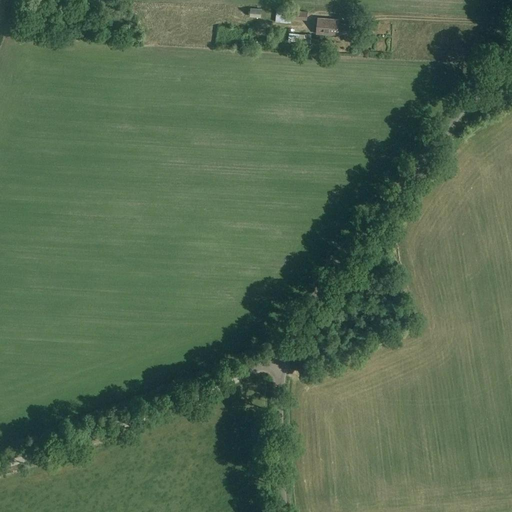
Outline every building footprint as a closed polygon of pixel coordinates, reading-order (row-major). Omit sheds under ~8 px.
[(233,2),(233,17),(244,17),(245,11),(239,11),(239,2),(233,2)] [(260,17),(260,8),(251,8),(251,16),(260,17)] [(291,23),(291,20),(307,21),(307,12),(292,10),(292,11),(276,10),(276,22),(291,23)] [(316,34),(318,34),(338,35),(338,34),(350,35),(351,26),(351,24),(339,23),(339,21),(339,19),(317,17),(316,34)] [(311,42),(312,35),(289,33),(288,40),(311,42)]
